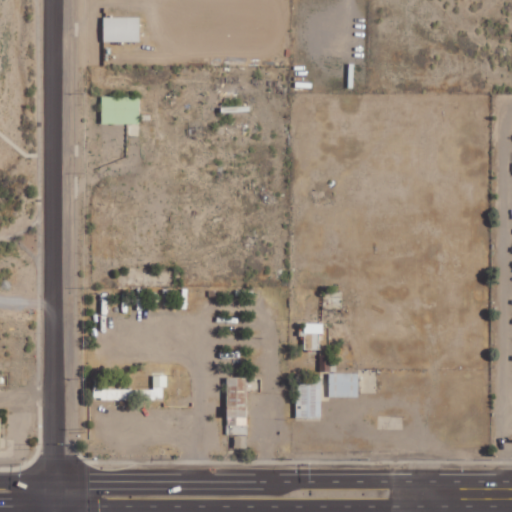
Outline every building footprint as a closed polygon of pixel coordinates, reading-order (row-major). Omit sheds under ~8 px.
[(141,17),(105,16),(104,41),(140,42),(141,17)] [(140,96),(102,96),(101,123),(140,124),(140,96)] [(306,349),(320,349),(319,333),(324,333),(324,323),(305,323),(306,349)] [(360,397),(360,373),(330,373),(330,397),(360,397)] [(154,389),(103,389),(103,382),(95,382),(95,400),(164,399),(164,387),(168,387),(168,375),(154,375),(154,389)] [(249,434),(247,377),(227,377),(228,435),(249,434)] [(323,417),(322,379),(296,379),(297,418),(323,417)]
